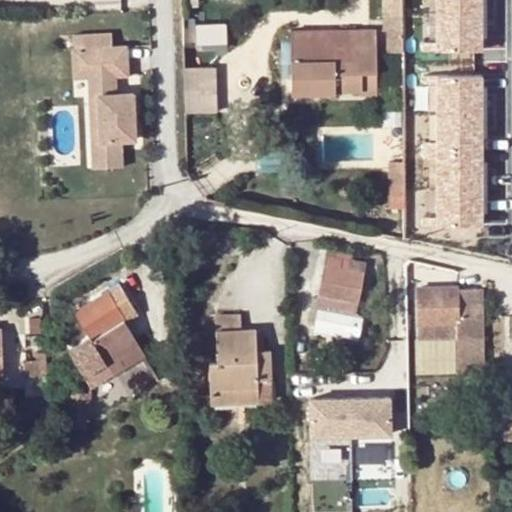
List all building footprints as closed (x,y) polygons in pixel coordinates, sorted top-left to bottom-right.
[(402,29),(401,0),(382,0),(383,28),(389,28),(402,29)] [(428,0),(429,48),(485,47),(484,0),(428,0)] [(402,48),(402,29),(389,28),(389,48),(402,48)] [(376,30),(291,29),(292,94),(334,93),(336,90),(378,89),(376,30)] [(121,95),(121,77),(133,77),(133,48),(118,48),(118,34),(78,34),(79,48),(93,48),(94,78),(95,96),(107,96),(107,140),(96,140),(96,167),(124,166),(127,166),(126,139),(140,139),(139,95),(121,95)] [(78,79),(94,78),(93,48),(79,48),(77,48),(78,79)] [(219,112),(217,66),(184,67),(186,113),(219,112)] [(484,223),(482,72),(428,73),(430,223),(484,223)] [(403,80),(391,80),(391,96),(403,96),(403,80)] [(95,96),(96,140),(107,140),(107,96),(95,96)] [(387,185),(389,185),(404,185),(404,162),(387,162),(387,185)] [(404,185),(389,185),(390,209),(405,208),(404,185)] [(354,313),(365,263),(351,260),(351,255),(327,251),(318,298),(313,297),(310,317),(315,319),(313,330),(358,338),(363,315),(354,313)] [(134,336),(125,320),(136,314),(119,284),(73,311),(88,335),(61,350),(80,382),(101,369),(95,359),(134,336)] [(417,288),(419,339),(459,338),(460,372),(485,371),(482,289),(460,289),(460,286),(417,288)] [(271,401),(271,360),(257,360),(258,351),(257,330),(242,330),(241,314),(217,314),(217,361),(211,362),(212,397),(212,403),(271,401)] [(101,369),(139,345),(134,336),(95,359),(101,369)] [(258,351),(257,360),(271,360),(271,350),(258,351)] [(47,373),(46,352),(35,353),(35,361),(22,361),(23,374),(47,373)] [(78,414),(80,388),(57,387),(56,413),(78,414)] [(391,396),(310,397),(311,434),(391,433),(391,396)] [(511,440),(511,411),(490,413),(490,414),(490,441),(511,440)]
